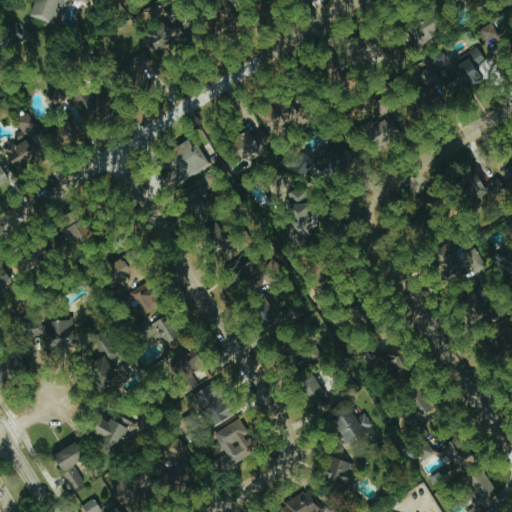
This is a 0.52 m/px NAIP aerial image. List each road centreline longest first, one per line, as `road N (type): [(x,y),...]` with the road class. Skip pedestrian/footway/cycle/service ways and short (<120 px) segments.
road 1 (residential): [(353,0),(0,224)]
road 2 (residential): [(288,440),(110,154)]
road 3 (residential): [(366,216),(368,233),(429,311),(511,458)]
road 4 (residential): [(366,216),(371,198),(511,106)]
